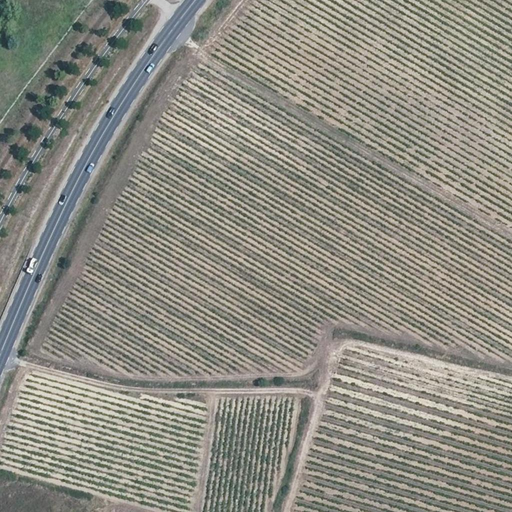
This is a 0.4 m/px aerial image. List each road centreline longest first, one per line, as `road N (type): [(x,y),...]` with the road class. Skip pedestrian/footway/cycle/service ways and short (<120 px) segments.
road 1 (secondary): [(0,356),(100,140),(196,0)]
road 2 (track): [(121,0),(0,186)]
